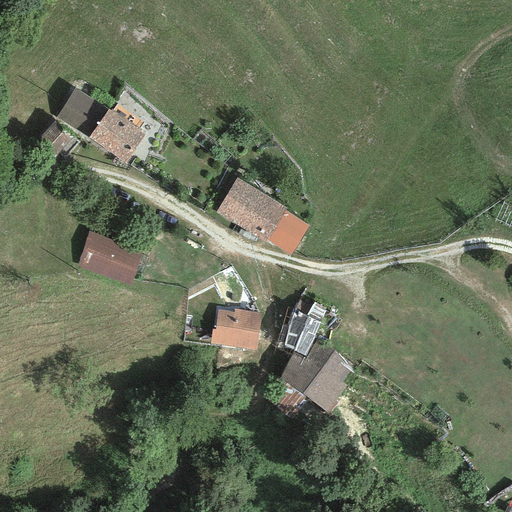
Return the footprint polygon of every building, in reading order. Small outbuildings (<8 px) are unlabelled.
[(88,138),(107,110),(75,89),(55,117),(88,138)] [(110,111),(107,110),(88,138),(124,163),(145,134),(111,110),(110,111)] [(72,136),(54,122),(36,144),(53,159),(72,136)] [(236,178),(215,213),(264,242),(266,240),(285,211),(287,209),(236,178)] [(308,226),(285,211),(266,240),(290,255),(308,226)] [(141,251),(87,233),(76,267),(130,285),(141,251)] [(325,309),(313,303),(311,307),(299,301),(283,346),(293,350),(292,352),(305,358),(314,343),(317,337),(313,335),(325,309)] [(211,330),(209,344),(256,351),(261,313),(233,309),(232,312),(217,310),(214,330),(211,330)] [(354,367),(314,343),(305,358),(292,352),(279,377),(308,401),(328,414),(337,403),(335,400),(346,386),(342,383),(354,367)] [(308,401),(279,377),(263,396),(292,420),(308,401)]
